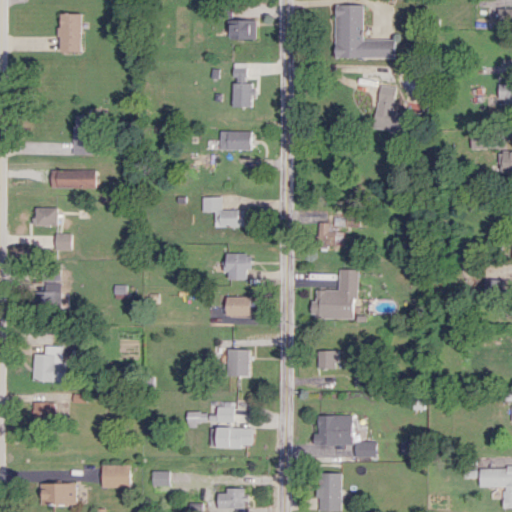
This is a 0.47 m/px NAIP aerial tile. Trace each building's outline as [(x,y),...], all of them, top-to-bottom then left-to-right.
[(393,57),(393,38),(363,38),(362,4),(334,4),(335,57),(393,57)] [(511,7),(500,7),(500,24),(511,23),(511,7)] [(80,51),(79,13),(57,13),(58,51),(80,51)] [(254,38),(254,18),(228,19),(229,38),(254,38)] [(230,106),(249,106),(249,95),(251,95),(251,82),(243,82),(244,62),(231,62),(230,80),(230,106)] [(501,103),(511,103),(511,82),(502,82),(501,103)] [(395,86),(379,84),(372,128),(403,132),(406,113),(391,111),(395,86)] [(73,154),(96,153),(96,114),(72,114),(73,154)] [(250,130),(218,130),(218,149),(249,149),(250,130)] [(471,148),(487,148),(487,132),(471,132),(471,148)] [(511,170),(511,150),(501,150),(500,170),(511,170)] [(51,169),(51,186),(95,187),(96,170),(51,169)] [(201,196),(201,211),(214,210),(214,226),(243,225),(242,209),(220,209),(220,196),(201,196)] [(57,207),(36,206),(35,225),(57,225),(57,207)] [(326,221),(316,222),(317,244),(341,243),(341,231),(327,231),(326,221)] [(71,248),(71,234),(30,235),(31,249),(71,248)] [(245,279),(245,269),(249,269),(249,252),(225,252),(225,278),(245,279)] [(353,318),(355,269),(336,268),(336,289),(314,288),(313,300),(309,300),(309,316),(353,318)] [(500,292),(499,279),(483,279),(483,293),(500,292)] [(61,281),(45,282),(45,290),(35,291),(35,305),(61,304),(61,281)] [(248,314),(248,295),(224,296),(225,315),(248,314)] [(54,362),(62,362),(61,345),(45,346),(45,353),(53,352),(54,362)] [(248,375),(247,348),(226,349),(226,375),(248,375)] [(317,368),(336,368),(336,349),(316,350),(317,368)] [(33,353),(32,380),(64,381),(65,363),(52,363),(52,354),(33,353)] [(52,420),(53,401),(33,401),(32,419),(52,420)] [(208,445),(251,446),(251,427),(232,427),(232,406),(217,405),(216,427),(209,427),(208,445)] [(313,444),(351,444),(351,414),(316,414),(317,433),(313,433),(313,444)] [(354,456),(375,456),(375,440),(353,441),(354,456)] [(130,464),(102,464),(101,486),(130,486),(130,464)] [(511,466),(478,467),(479,486),(502,486),(503,507),(511,506),(511,466)] [(152,485),(170,484),(169,469),(152,470),(152,485)] [(340,472),(317,472),(317,497),(319,497),(319,510),(341,510),(340,472)] [(77,483),(41,482),(40,503),(76,504),(77,483)] [(245,487),(225,487),(225,492),(217,492),(218,508),(246,508),(245,487)]
